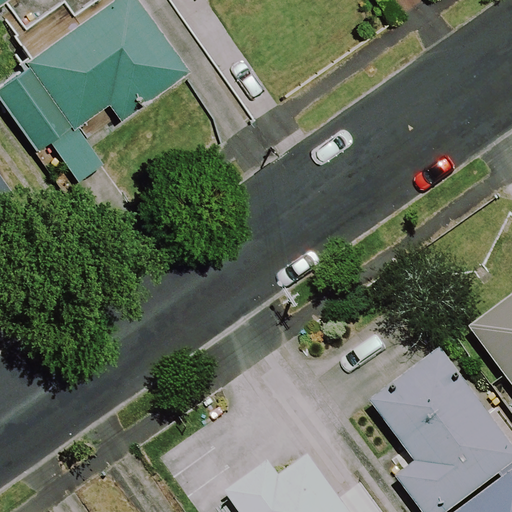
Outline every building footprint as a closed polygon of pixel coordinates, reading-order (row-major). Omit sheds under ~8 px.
[(193,71),(140,0),(112,0),(27,62),(31,67),(0,89),(0,96),(40,151),(50,144),(79,183),(105,163),(80,128),(111,105),(123,122),(193,71)] [(0,208),(16,197),(0,173),(0,208)] [(511,293),(457,334),(511,407),(511,293)] [(444,511),(509,464),(427,355),(358,407),(404,468),(383,484),(404,511),(444,511)] [(350,511),(308,455),(280,475),(268,459),(225,491),(240,511),(350,511)] [(511,511),(511,468),(453,511),(511,511)]
